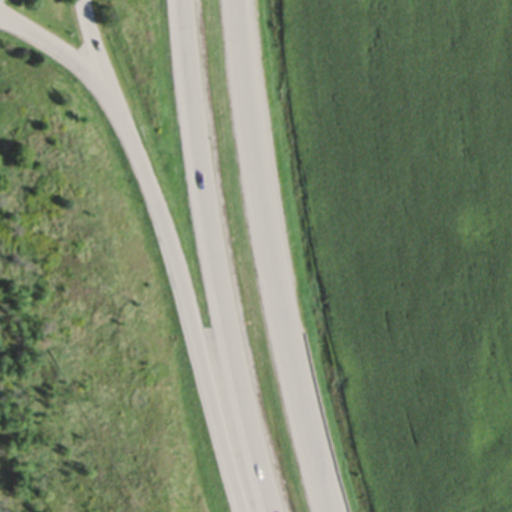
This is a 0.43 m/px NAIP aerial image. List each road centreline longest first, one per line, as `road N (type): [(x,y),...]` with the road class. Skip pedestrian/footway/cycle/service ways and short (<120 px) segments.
road 1 (motorway): [(181,0),(218,291),(273,511)]
road 2 (motorway): [(131,126),(181,262),(245,511)]
road 3 (motorway): [(327,511),(289,378),(262,235)]
road 4 (motorway): [(262,235),(233,0)]
road 5 (residential): [(0,15),(69,57),(131,126)]
road 6 (residential): [(87,0),(131,126)]
